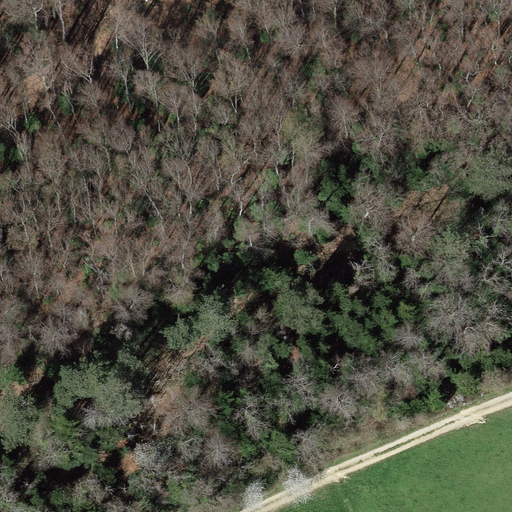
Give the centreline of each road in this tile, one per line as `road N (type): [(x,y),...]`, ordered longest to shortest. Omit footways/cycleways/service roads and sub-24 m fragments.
road 1 (track): [(0,455),(93,390),(328,264),(511,179)]
road 2 (track): [(511,400),(263,511)]
road 3 (track): [(200,0),(0,104)]
